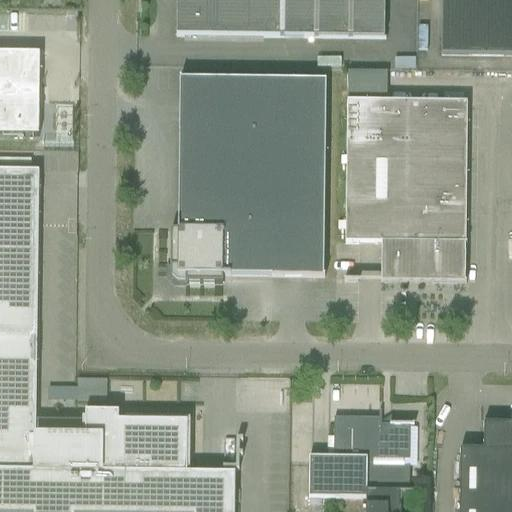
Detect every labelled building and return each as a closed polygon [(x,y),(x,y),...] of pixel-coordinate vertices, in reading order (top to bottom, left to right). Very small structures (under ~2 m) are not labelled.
[(176,0),(176,38),(384,41),(384,0),(176,0)] [(511,0),(441,0),(441,58),(511,58),(511,0)] [(0,138),(39,138),(39,56),(0,55),(0,138)] [(318,60),(318,70),(342,70),(342,60),(318,60)] [(414,60),(393,60),(394,72),(414,72),(414,60)] [(185,286),(222,286),(222,279),(324,280),(324,279),(323,279),(325,84),(181,82),(181,81),(179,81),(177,233),(170,233),(170,270),(171,270),(171,278),(177,284),(185,284),(185,286)] [(380,285),(466,286),(466,284),(464,284),(465,247),(466,247),(466,246),(465,246),(467,106),(346,104),(345,245),(381,246),(380,285)] [(0,160),(0,169),(34,170),(34,161),(0,160)] [(0,511),(233,511),(234,477),(186,476),(187,425),(118,424),(118,415),(85,415),(85,423),(36,423),(39,174),(0,173),(0,511)] [(77,381),(77,404),(106,404),(107,382),(77,381)] [(370,511),(400,511),(401,510),(409,510),(409,469),(403,469),(403,462),(409,462),(409,420),(408,420),(408,427),(381,426),(381,413),(379,413),(378,421),(372,421),(370,511)] [(365,511),(370,511),(372,421),(333,420),(333,460),(308,460),(308,501),(365,502),(365,511)] [(458,511),(511,511),(511,426),(483,426),(483,452),(460,452),(458,511)]
